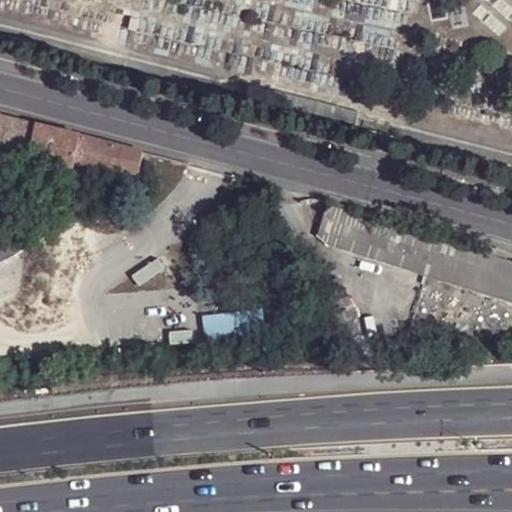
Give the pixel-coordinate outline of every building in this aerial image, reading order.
[(37,123),(0,114),(0,144),(2,146),(30,153),(37,123)] [(81,134),(37,123),(30,153),(27,160),(72,172),(73,164),(81,134)] [(81,134),(73,164),(139,172),(144,152),(81,134)] [(511,267),(329,209),(320,234),(511,294),(511,267)] [(55,225),(0,211),(0,268),(3,267),(9,263),(31,245),(55,225)] [(196,234),(191,252),(207,255),(213,237),(196,234)] [(334,279),(321,287),(346,335),(359,328),(334,279)] [(205,338),(265,335),(263,309),(204,313),(205,338)]
